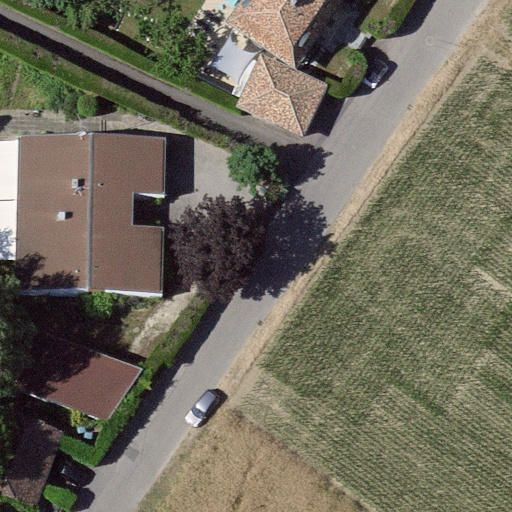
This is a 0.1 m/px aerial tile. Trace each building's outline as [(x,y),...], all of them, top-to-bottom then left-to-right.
[(257,0),(239,27),(295,68),(343,0),(257,0)] [(265,67),(244,111),(302,140),(323,94),(265,67)] [(24,295),(156,299),(157,234),(128,233),(128,201),(158,202),(161,146),(28,143),(24,295)] [(137,384),(34,345),(15,391),(109,423),(137,384)] [(0,493),(34,504),(58,438),(1,420),(0,423),(0,493)]
